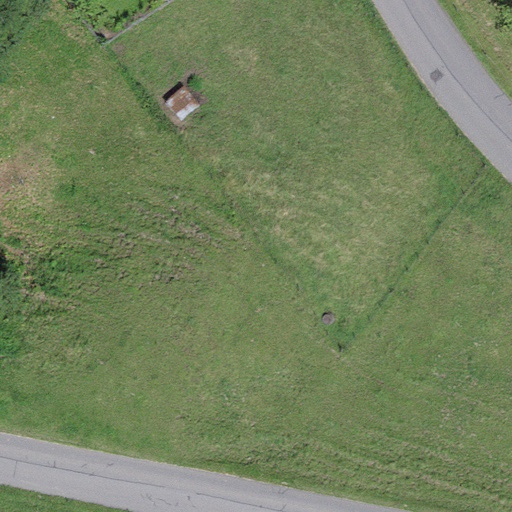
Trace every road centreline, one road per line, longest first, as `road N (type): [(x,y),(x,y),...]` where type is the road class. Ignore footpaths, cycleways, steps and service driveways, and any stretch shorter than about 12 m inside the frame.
road 1 (unclassified): [(311,511),(0,443)]
road 2 (unclassified): [(401,0),(511,140)]
